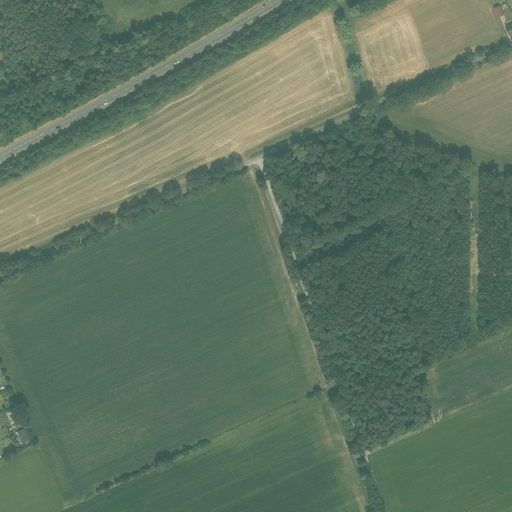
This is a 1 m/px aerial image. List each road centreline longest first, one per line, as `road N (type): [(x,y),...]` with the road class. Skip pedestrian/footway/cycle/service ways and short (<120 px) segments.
road 1 (unclassified): [(259,158),(383,511)]
road 2 (primary): [(0,156),(280,0)]
road 3 (unclassified): [(0,276),(259,158)]
road 4 (unclassified): [(259,158),(511,43)]
